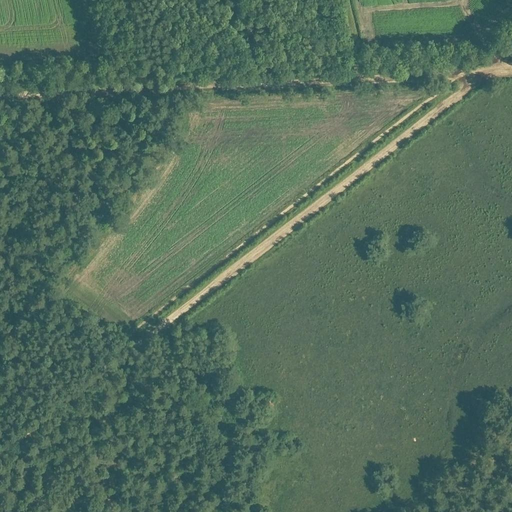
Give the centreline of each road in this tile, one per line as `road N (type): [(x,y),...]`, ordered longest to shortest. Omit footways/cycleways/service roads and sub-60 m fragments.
road 1 (track): [(481,75),(0,460)]
road 2 (track): [(0,91),(458,75)]
